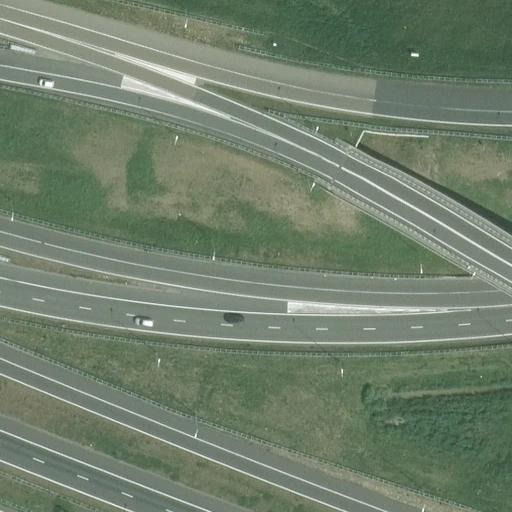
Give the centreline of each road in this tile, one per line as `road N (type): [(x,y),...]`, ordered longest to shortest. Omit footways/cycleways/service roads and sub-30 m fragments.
road 1 (motorway): [(511,121),(283,92),(0,13)]
road 2 (motorway): [(511,294),(326,295),(160,274),(0,231)]
road 3 (motorway): [(511,316),(421,326),(277,324),(0,288)]
road 4 (motorway): [(370,511),(0,365)]
road 5 (motorway): [(296,155),(189,93),(0,22)]
road 6 (motorway): [(296,155),(165,108),(0,75)]
road 7 (motorway): [(511,267),(296,155)]
road 8 (motorway): [(179,511),(0,440)]
